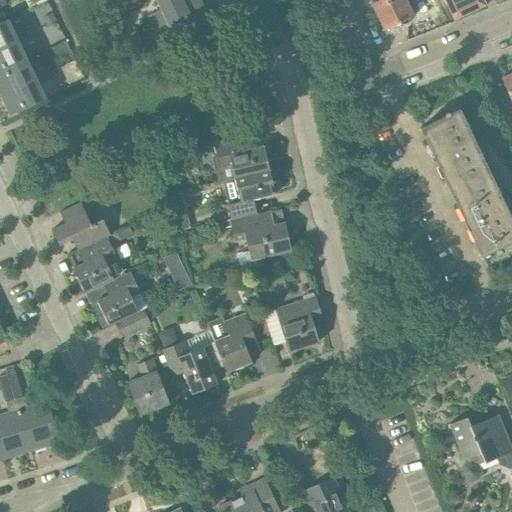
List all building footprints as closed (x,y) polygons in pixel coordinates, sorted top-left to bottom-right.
[(122,0),(109,0),(114,11),(125,5),(122,0)] [(199,0),(156,0),(161,10),(148,16),(151,23),(199,0)] [(209,20),(199,0),(151,23),(154,29),(168,23),(175,36),(209,20)] [(413,16),(405,0),(390,0),(374,8),(384,30),(413,16)] [(485,0),(445,0),(456,21),(488,5),(485,0)] [(44,18),(46,24),(57,20),(54,14),(44,18)] [(0,47),(31,33),(27,26),(14,33),(8,19),(0,22),(0,47)] [(136,30),(126,35),(135,54),(146,50),(136,30)] [(0,47),(0,71),(27,59),(21,47),(34,40),(31,33),(0,47)] [(27,59),(0,71),(0,92),(1,95),(49,72),(46,65),(33,71),(27,59)] [(75,60),(66,64),(70,74),(80,70),(75,60)] [(1,95),(11,115),(45,98),(38,85),(52,78),(49,72),(1,95)] [(511,73),(502,78),(511,103),(511,73)] [(420,128),(451,192),(490,173),(460,109),(449,114),(448,112),(444,114),(445,116),(420,128)] [(234,179),(269,171),(264,145),(242,150),(239,136),(214,142),(220,168),(231,166),(234,179)] [(205,139),(197,143),(200,149),(206,150),(210,148),(205,139)] [(173,158),(159,166),(164,176),(178,168),(173,158)] [(223,181),(231,220),(257,214),(253,199),(275,194),(269,171),(234,179),(223,181)] [(451,192),(481,256),(511,241),(511,218),(490,173),(451,192)] [(78,250),(106,237),(110,235),(102,219),(91,224),(80,202),(60,212),(65,223),(52,229),(59,245),(72,239),(78,250)] [(261,267),(259,258),(272,255),(291,251),(285,222),(266,226),(264,213),(271,212),(271,211),(257,214),(231,220),(232,220),(230,221),(218,224),(219,229),(231,226),(234,242),(246,239),(248,251),(237,254),(241,271),(261,267)] [(173,222),(176,231),(190,227),(188,218),(173,222)] [(115,242),(132,234),(128,226),(111,235),(115,242)] [(109,283),(114,280),(124,274),(106,237),(78,250),(71,254),(76,266),(73,267),(85,293),(103,284),(104,285),(109,283)] [(163,258),(171,273),(183,267),(176,252),(163,258)] [(114,280),(109,283),(113,292),(97,300),(92,303),(104,327),(109,325),(115,322),(138,312),(131,298),(140,294),(130,272),(114,280)] [(322,320),(315,297),(275,310),(289,351),(319,342),(309,312),(318,310),(321,321),(322,320)] [(156,305),(146,309),(151,319),(161,315),(156,305)] [(138,312),(115,322),(121,337),(150,323),(143,310),(138,312)] [(222,316),(207,322),(226,371),(251,361),(248,353),(259,349),(252,330),(245,313),(224,322),(222,316)] [(189,352),(184,341),(161,350),(171,376),(183,372),(191,394),(217,384),(203,347),(189,352)] [(169,403),(152,359),(137,364),(142,377),(127,383),(139,414),(169,403)] [(14,366),(6,369),(7,374),(10,383),(18,380),(14,366)] [(0,415),(0,452),(1,456),(13,452),(14,456),(31,450),(15,400),(10,383),(7,374),(0,376),(0,388),(4,403),(6,402),(9,412),(0,415)] [(25,397),(15,400),(31,450),(47,445),(46,442),(58,439),(59,442),(60,441),(47,400),(28,406),(25,397)] [(511,450),(497,415),(471,426),(467,417),(450,424),(466,462),(463,464),(460,471),(463,479),(471,482),(479,479),(482,471),(479,464),(511,450)] [(348,511),(333,478),(305,491),(314,511),(348,511)] [(279,511),(264,479),(249,486),(252,491),(216,509),(217,511),(279,511)]
